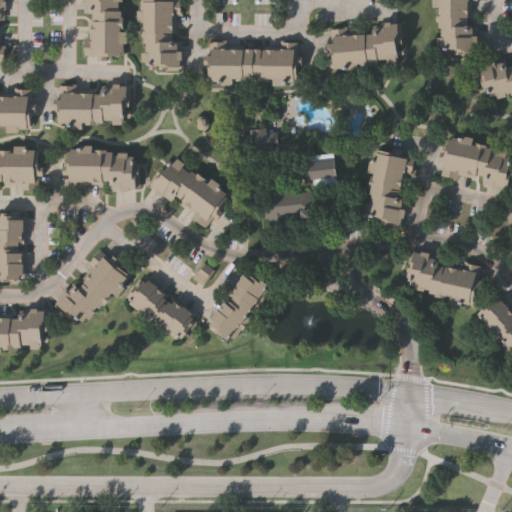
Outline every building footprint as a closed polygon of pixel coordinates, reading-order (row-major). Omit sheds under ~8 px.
[(124,54),(107,54),(107,59),(99,59),(99,54),(85,53),(85,39),(83,39),(83,36),(92,36),(93,10),(86,10),(86,1),(83,1),(83,0),(119,0),(119,8),(122,8),(122,14),(124,14),(124,27),(122,27),(122,29),(128,30),(128,41),(124,41),(124,54)] [(141,0),(181,0),(181,8),(182,8),(182,13),(176,13),(176,30),(171,30),(171,38),(182,39),(182,58),(180,58),(180,69),(167,69),(167,67),(160,67),(160,63),(156,63),(156,67),(149,67),(149,62),(146,62),(146,59),(141,59),(142,50),(146,50),(146,41),(144,41),(144,35),(142,35),(142,23),(144,23),(144,20),(137,20),(138,9),(141,9),(141,0)] [(475,53),(454,53),(454,48),(451,48),(451,52),(443,52),(443,46),(441,46),(441,44),(437,44),(437,34),(441,34),(441,25),(438,25),(438,20),(436,20),(436,5),(432,5),(432,0),(471,0),(471,15),(466,15),(466,23),(475,23),(475,34),(476,34),(477,42),(475,43),(475,53)] [(373,32),(372,23),(382,23),(382,20),(391,19),(391,22),(401,21),(404,53),(396,54),(397,60),(388,61),(388,57),(378,57),(378,60),(372,60),(372,63),(361,64),(361,61),(358,62),(358,68),(348,69),(348,66),(334,67),(333,50),(328,51),(327,42),(331,42),(330,27),(344,26),(344,24),(348,24),(348,30),(360,29),(360,33),(373,32)] [(209,39),(222,39),(222,37),(227,37),(227,43),(243,44),(243,47),(264,47),(264,44),(280,45),(280,40),(298,40),(298,54),(303,54),(302,63),(298,63),(298,81),(285,80),(285,83),(273,83),(273,76),(270,76),(270,79),(258,79),(258,77),(247,77),(247,79),(236,79),(236,76),(233,76),(233,83),(219,83),(219,80),(209,80),(209,60),(204,60),(204,53),(209,53),(209,39)] [(511,92),(511,93),(510,90),(504,92),(505,94),(497,96),(496,93),(489,95),(487,89),(484,90),(480,78),(479,78),(476,64),(486,61),(485,59),(494,57),(494,59),(504,57),(506,64),(511,62),(511,92)] [(83,126),(71,126),(71,123),(62,123),(62,120),(59,120),(60,106),(55,106),(55,97),(59,97),(60,83),(72,83),(72,81),(77,81),(77,88),(93,88),(93,91),(102,91),(102,87),(112,87),(112,82),(131,82),(130,115),(123,115),(123,122),(114,122),(114,118),(105,118),(105,121),(98,121),(98,123),(86,123),(86,120),(83,120),(83,126)] [(19,127),(19,130),(7,130),(7,126),(0,126),(0,91),(15,91),(15,86),(32,86),(32,101),(36,101),(36,110),(31,110),(31,127),(19,127)] [(310,189),(305,148),(253,154),(253,149),(243,151),(241,140),(240,140),(239,134),(252,132),(252,127),(266,126),(267,132),(277,130),(279,141),(313,137),(315,153),(335,151),(338,181),(318,183),(319,192),(312,193),(314,211),(310,211),(310,214),(302,215),(302,212),(289,213),(290,225),(281,227),(280,225),(270,226),(269,217),(266,217),(263,194),(266,194),(266,192),(284,190),(285,192),(310,189)] [(475,176),(458,173),(457,178),(452,177),(452,175),(441,173),(444,160),(439,159),(441,149),(446,150),(449,137),(452,138),(452,135),(460,136),(461,133),(474,135),(472,142),(475,143),(475,140),(487,143),(487,144),(493,146),(492,149),(497,150),(497,148),(507,150),(507,154),(511,154),(511,158),(511,161),(511,179),(510,188),(501,186),(500,188),(492,186),(492,184),(482,182),(484,174),(476,172),(475,176)] [(64,172),(64,164),(68,164),(68,149),(72,149),(72,146),(80,147),(80,142),(94,143),(93,149),(96,149),(96,147),(108,147),(108,149),(114,149),(114,153),(119,153),(119,150),(129,150),(128,154),(135,154),(135,166),(140,166),(140,187),(130,187),(130,188),(121,188),(121,187),(111,186),(111,178),(102,178),(102,182),(86,182),(85,188),(80,188),(80,186),(69,186),(69,172),(64,172)] [(0,148),(14,148),(15,143),(29,143),(29,147),(39,147),(38,164),(44,164),(44,173),(39,173),(39,187),(27,187),(27,188),(21,188),(21,183),(4,182),(4,179),(0,178),(0,148)] [(403,188),(400,187),(398,195),(406,197),(403,207),(405,207),(403,216),(402,215),(399,226),(379,221),(380,216),(377,215),(376,220),(369,218),(371,213),(368,212),(368,210),(364,209),(366,200),(370,201),(372,192),(370,192),(371,186),(368,185),(371,174),(373,175),(374,171),(367,170),(370,159),(373,159),(375,150),(378,151),(379,148),(391,151),(393,145),(402,147),(401,152),(415,155),(412,167),(414,168),(413,172),(407,171),(403,188)] [(180,201),(183,198),(176,193),(171,199),(163,193),(162,194),(156,190),(157,189),(148,182),(167,155),(174,160),(177,156),(185,161),(183,165),(190,170),(192,168),(197,172),(198,171),(207,178),(206,179),(208,181),(212,176),(221,182),(218,185),(230,193),(220,207),(223,210),(218,217),(214,214),(205,225),(196,218),(195,219),(190,216),(194,211),(180,201)] [(20,252),(25,253),(25,261),(27,261),(27,276),(13,276),(13,280),(0,279),(0,210),(18,211),(18,214),(22,214),(22,217),(27,218),(27,230),(25,229),(25,240),(21,240),(20,252)] [(131,273),(126,281),(127,282),(119,294),(113,290),(111,293),(113,294),(106,304),(104,302),(101,307),(97,304),(94,308),(96,310),(91,318),(87,316),(84,321),(79,317),(77,320),(64,311),(66,308),(56,301),(60,296),(59,295),(64,287),(66,288),(72,280),(81,286),(85,280),(82,278),(92,264),(87,261),(91,256),(93,257),(100,248),(112,257),(114,253),(119,257),(116,262),(131,273)] [(446,261),(462,265),(464,258),(469,259),(469,261),(481,264),(478,278),(483,279),(481,288),(476,287),(472,301),(470,300),(469,303),(461,301),(460,304),(447,301),(448,295),(446,294),(446,297),(435,294),(435,292),(429,291),(429,288),(424,287),(424,290),(414,287),(415,283),(409,282),(410,276),(404,274),(411,248),(421,251),(421,249),(430,251),(430,252),(440,255),(438,263),(445,265),(446,261)] [(241,328),(234,338),(230,335),(226,340),(209,326),(212,322),(207,318),(215,307),(216,308),(225,296),(229,299),(233,295),(228,291),(248,266),(270,283),(267,287),(270,290),(262,300),(263,301),(255,312),(252,309),(248,314),(252,317),(243,329),(241,328)] [(166,330),(166,331),(155,323),(157,319),(151,314),(148,318),(138,311),(139,309),(129,302),(131,298),(127,295),(137,281),(141,284),(143,280),(146,281),(149,276),(169,290),(165,295),(167,297),(165,300),(168,302),(173,295),(197,312),(193,317),(197,320),(192,327),(190,326),(183,337),(179,334),(176,337),(166,330)] [(486,327),(478,318),(481,315),(477,312),(490,300),(492,302),(500,294),(510,304),(509,305),(511,308),(511,352),(510,353),(500,343),(503,339),(499,334),(495,338),(485,328),(486,327)] [(0,310),(12,310),(12,314),(20,314),(20,310),(30,310),(31,304),(39,304),(39,306),(50,306),(50,321),(49,321),(49,328),(45,327),(45,330),(48,330),(48,338),(44,338),(44,340),(41,340),(41,345),(32,345),(32,341),(22,341),(22,344),(16,344),(16,346),(5,346),(5,343),(2,343),(2,350),(0,350),(0,310)]
